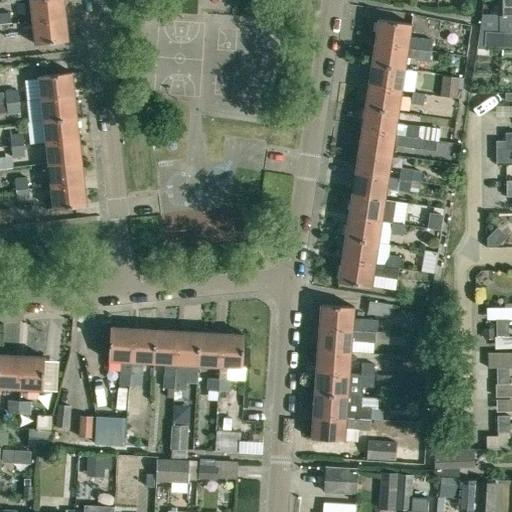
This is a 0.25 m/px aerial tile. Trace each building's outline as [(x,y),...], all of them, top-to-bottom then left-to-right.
[(33,0),(31,0),(33,22),(66,18),(64,0),(33,0)] [(511,15),(511,0),(496,0),(497,15),(511,15)] [(0,24),(11,23),(10,14),(0,14),(0,24)] [(66,18),(33,22),(36,45),(69,41),(66,18)] [(408,48),(418,49),(430,51),(431,41),(409,37),(411,25),(378,20),(374,42),(408,48)] [(485,46),(511,47),(511,33),(485,31),(485,46)] [(374,42),(371,65),(405,70),(408,48),(374,42)] [(430,51),(418,49),(417,61),(429,63),(430,51)] [(405,70),(371,65),(368,87),(401,91),(405,70)] [(41,100),(74,96),(72,73),(39,76),(41,100)] [(442,77),(440,96),(456,99),(459,79),(442,77)] [(368,87),(365,108),(398,113),(401,91),(368,87)] [(6,102),(19,101),(17,90),(5,91),(6,102)] [(423,96),(412,94),(410,105),(422,107),(423,96)] [(77,118),(74,96),(41,100),(44,121),(77,118)] [(19,101),(6,102),(8,114),(20,112),(19,101)] [(365,108),(361,130),(395,135),(398,113),(365,108)] [(77,118),(44,121),(46,143),(79,140),(77,118)] [(407,126),(405,137),(417,139),(419,128),(407,126)] [(358,152),(392,156),(395,135),(361,130),(358,152)] [(23,144),(22,132),(10,134),(11,146),(23,144)] [(79,140),(46,143),(49,165),(81,162),(79,140)] [(511,148),(511,140),(505,141),(496,141),(496,149),(505,149),(511,148)] [(23,144),(11,146),(13,158),(25,156),(23,144)] [(358,152),(355,173),(388,178),(392,156),(358,152)] [(81,162),(49,165),(51,186),(65,185),(84,183),(81,162)] [(400,170),(399,180),(410,182),(411,180),(421,181),(422,170),(401,167),(400,170)] [(355,173),(352,194),(385,199),(387,189),(409,193),(410,182),(399,180),(388,178),(355,173)] [(29,190),(27,178),(15,179),(16,191),(29,190)] [(65,185),(51,186),(54,210),(86,206),(84,183),(65,185)] [(29,190),(16,191),(17,201),(30,200),(29,190)] [(396,201),(385,199),(352,194),(348,216),(382,221),(392,223),(396,201)] [(9,207),(0,208),(0,221),(11,220),(9,207)] [(443,215),(430,213),(427,228),(441,230),(443,215)] [(345,238),(379,243),(382,221),(348,216),(345,238)] [(404,225),(392,223),(391,235),(402,236),(404,225)] [(345,238),(342,260),(375,265),(379,243),(345,238)] [(388,255),(386,267),(398,268),(399,257),(388,255)] [(396,279),(398,268),(386,267),(375,265),(342,260),(338,283),(372,288),(374,275),(396,279)] [(371,301),(369,314),(391,317),(392,304),(371,301)] [(320,304),(318,328),(377,332),(377,322),(353,320),(354,307),(320,304)] [(131,386),(134,328),(111,327),(109,361),(122,361),(121,374),(120,385),(131,386)] [(508,327),(496,327),(496,336),(508,336),(508,327)] [(156,329),(134,328),(131,386),(141,387),(143,387),(143,375),(143,362),(154,363),(156,329)] [(351,341),(363,341),(363,342),(376,343),(377,332),(318,328),(317,350),(351,352),(351,341)] [(164,388),(175,389),(178,330),(156,329),(154,363),(166,363),(166,376),(165,376),(164,388)] [(199,365),(200,332),(178,330),(175,389),(186,389),(186,382),(197,383),(198,365),(199,365)] [(199,365),(220,366),(222,333),(200,332),(199,365)] [(245,334),(222,333),(220,366),(243,367),(245,334)] [(417,337),(411,337),(411,349),(428,349),(429,335),(417,335),(417,337)] [(317,350),(315,371),(349,374),(351,352),(317,350)] [(0,363),(0,388),(21,389),(23,355),(0,354),(0,363)] [(23,355),(21,389),(44,391),(46,356),(23,355)] [(362,364),(361,375),(373,376),(374,365),(362,364)] [(508,368),(496,368),(496,376),(508,376),(508,368)] [(373,376),(361,375),(349,374),(315,371),(314,393),(360,397),(362,397),(363,384),(372,385),(373,376)] [(208,391),(218,391),(219,379),(209,378),(208,391)] [(231,380),(219,379),(218,391),(231,392),(231,380)] [(360,397),(314,393),(312,415),(370,419),(371,409),(361,408),(362,397),(360,397)] [(19,413),(20,401),(9,401),(9,413),(19,413)] [(20,401),(19,413),(30,414),(31,402),(20,401)] [(59,405),(57,427),(69,428),(71,406),(59,405)] [(369,430),(370,419),(312,415),(311,438),(357,441),(358,429),(369,430)] [(81,416),(80,436),(91,437),(93,417),(81,416)] [(509,416),(497,416),(497,424),(509,424),(509,416)] [(497,436),(486,436),(487,449),(510,449),(509,432),(509,424),(497,424),(497,432),(497,436)] [(171,425),(170,449),(187,449),(188,426),(171,425)] [(52,431),(41,430),(28,429),(27,447),(51,448),(52,431)] [(396,459),(397,443),(369,441),(368,457),(396,459)] [(405,444),(397,443),(396,459),(404,460),(405,444)] [(2,464),(14,464),(15,451),(3,451),(2,464)] [(475,451),(434,452),(435,469),(475,468),(475,451)] [(88,454),(87,468),(104,468),(111,469),(112,455),(88,454)] [(189,459),(158,458),(157,481),(189,482),(189,459)] [(217,480),(236,481),(237,481),(238,463),(200,460),(198,479),(217,480)] [(326,468),(324,495),(358,497),(359,470),(326,468)] [(395,510),(397,474),(381,473),(379,508),(395,510)] [(397,474),(395,510),(411,511),(413,475),(397,474)] [(440,492),(457,493),(458,479),(441,478),(440,492)] [(461,481),(459,511),(474,511),(477,482),(461,481)] [(494,511),(496,483),(477,482),(475,511),(494,511)]
